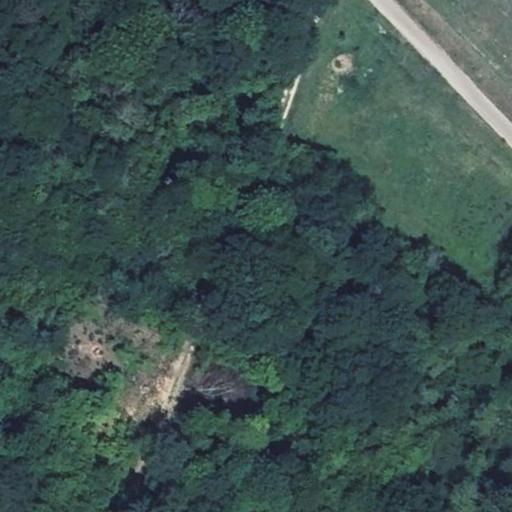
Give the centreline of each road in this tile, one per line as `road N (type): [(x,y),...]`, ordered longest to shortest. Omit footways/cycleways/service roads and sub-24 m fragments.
road 1 (track): [(129,511),(329,0)]
road 2 (residential): [(386,0),(511,124)]
